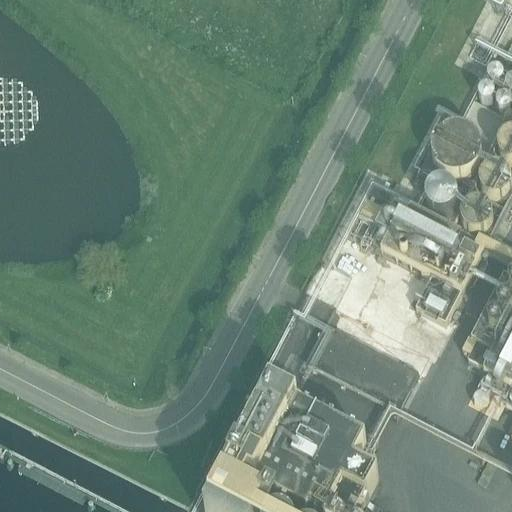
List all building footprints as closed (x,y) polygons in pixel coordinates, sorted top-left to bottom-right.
[(511,137),(509,138),(503,141),(499,146),(498,152),(499,157),(502,163),(507,167),(511,167),(511,137)] [(511,195),(511,192),(511,183),(508,177),(502,173),(496,172),(490,173),(484,177),(481,182),(479,188),(480,194),(484,200),(487,202),(490,204),(495,205),(501,205),(507,201),(510,198),(511,195)] [(451,212),(452,206),(451,200),(448,196),(445,193),(442,192),(438,190),(432,191),(427,194),(423,198),(422,202),(421,205),(422,211),(425,216),(431,220),(436,221),(442,220),(447,217),(451,212)] [(378,198),(364,227),(385,238),(391,241),(385,252),(394,256),(392,262),(433,283),(428,294),(417,315),(446,330),(457,310),(485,256),(463,245),(464,242),(437,228),(432,226),(378,198)] [(490,229),(492,223),(491,218),(487,212),(485,210),(482,208),(476,207),(470,209),(465,213),(462,217),(461,223),(462,229),(465,234),(470,237),(475,238),(481,238),(487,234),(490,229)] [(511,276),(510,276),(471,350),(469,349),(461,364),(489,377),(481,394),(511,409),(511,276)] [(306,367),(350,390),(402,417),(421,379),(326,330),(306,367)] [(381,458),(273,401),(272,401),(229,483),(230,483),(214,511),(299,511),(305,502),(324,511),(393,511),(402,496),(370,479),(381,458)]
